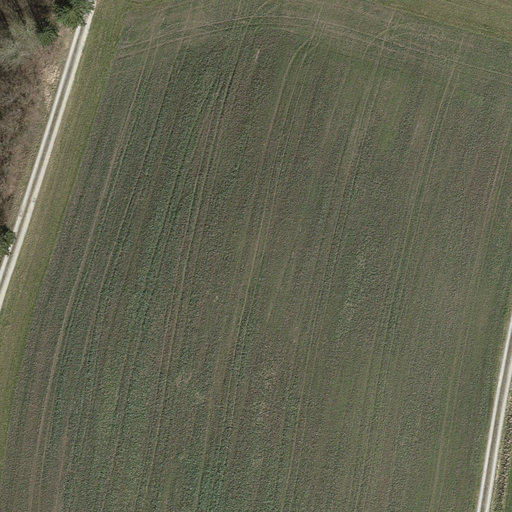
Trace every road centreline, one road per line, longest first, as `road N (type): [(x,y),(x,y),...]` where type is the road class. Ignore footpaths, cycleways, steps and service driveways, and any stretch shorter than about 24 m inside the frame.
road 1 (track): [(0,306),(93,0)]
road 2 (track): [(511,347),(482,511)]
